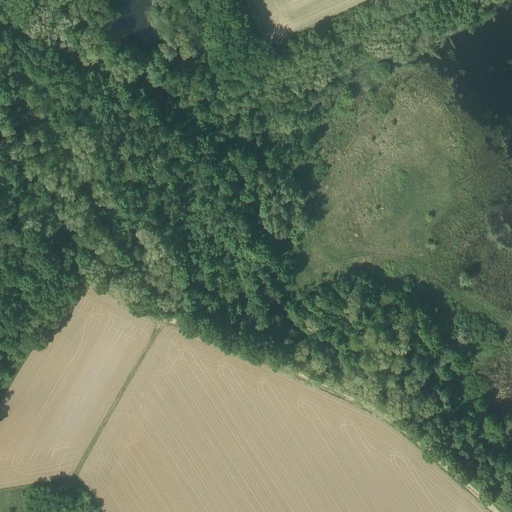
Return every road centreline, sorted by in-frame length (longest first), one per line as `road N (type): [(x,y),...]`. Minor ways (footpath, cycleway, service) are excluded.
road 1 (track): [(0,179),(60,252),(119,294),(353,397),(416,438),(495,511)]
road 2 (track): [(164,314),(73,486),(0,491)]
